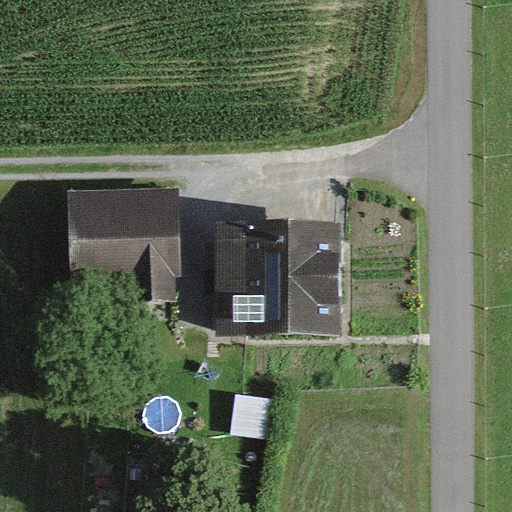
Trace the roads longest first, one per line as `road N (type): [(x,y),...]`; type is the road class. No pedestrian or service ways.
road 1 (unclassified): [(453,0),(454,511)]
road 2 (track): [(455,155),(0,170)]
